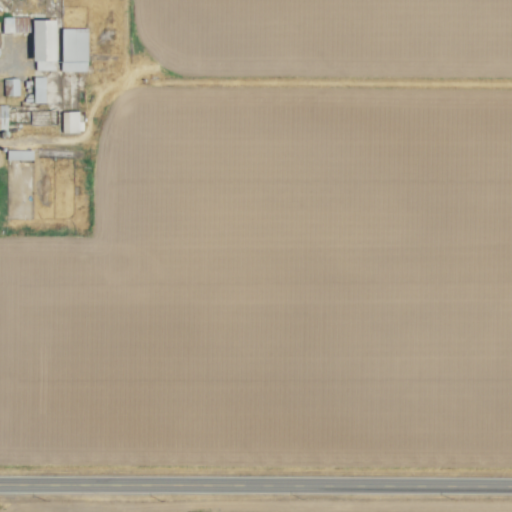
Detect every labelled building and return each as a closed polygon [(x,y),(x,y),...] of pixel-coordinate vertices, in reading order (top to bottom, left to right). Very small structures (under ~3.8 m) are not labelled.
[(53,18),(2,18),(2,32),(32,32),(32,70),(54,70),(53,18)] [(87,29),(61,28),(60,71),(86,71),(87,29)] [(44,102),(44,77),(33,77),(33,103),(44,102)] [(19,95),(18,78),(3,79),(3,95),(19,95)] [(77,111),(61,112),(61,133),(78,132),(77,111)] [(6,160),(31,160),(32,150),(6,150),(6,160)]
